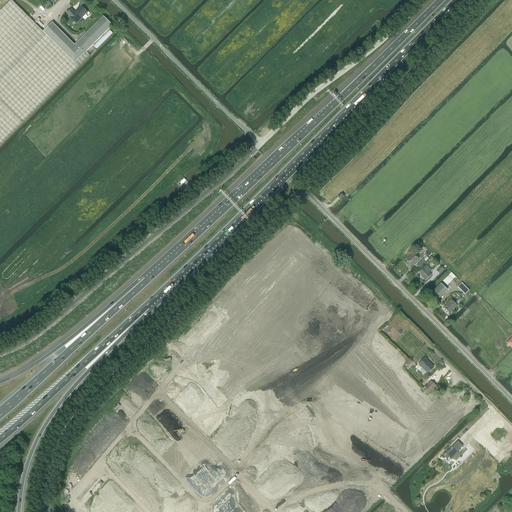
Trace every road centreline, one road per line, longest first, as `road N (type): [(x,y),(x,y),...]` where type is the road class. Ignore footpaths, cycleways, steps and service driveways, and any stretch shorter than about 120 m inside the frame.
road 1 (motorway): [(156,297),(459,0)]
road 2 (unclassified): [(41,511),(56,446),(87,402),(303,189)]
road 3 (motorway): [(439,0),(156,271)]
road 4 (unclassified): [(0,352),(44,328),(260,143)]
road 5 (unclassified): [(511,399),(303,189)]
road 6 (motorway): [(18,511),(25,472),(50,417),(156,297)]
road 7 (unclassified): [(303,189),(479,0)]
road 8 (unclassified): [(260,143),(423,0)]
road 9 (motorway): [(156,271),(0,414)]
road 10 (motorway): [(0,439),(156,297)]
road 11 (unclassified): [(260,143),(113,0)]
road 12 (motorway): [(156,271),(0,383)]
